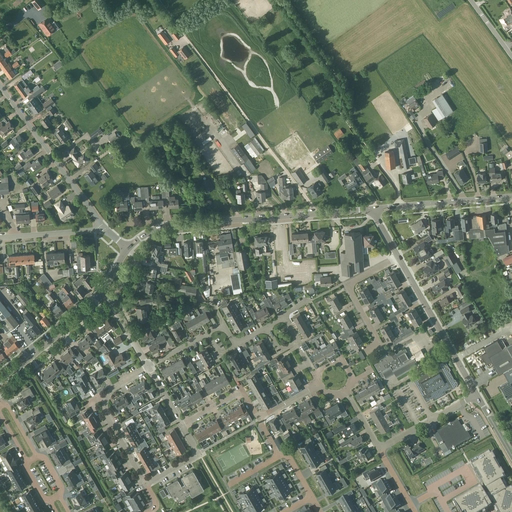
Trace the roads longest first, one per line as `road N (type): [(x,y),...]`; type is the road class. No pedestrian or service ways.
road 1 (track): [(158,0),(315,213)]
road 2 (tertiary): [(170,225),(372,213)]
road 3 (tertiary): [(105,230),(0,84)]
road 4 (tertiary): [(475,394),(399,258)]
road 5 (residential): [(146,483),(105,399),(149,367)]
road 6 (tertiary): [(372,213),(511,196)]
road 7 (residential): [(367,350),(380,343),(348,286),(399,258)]
road 8 (tertiary): [(0,382),(101,293)]
